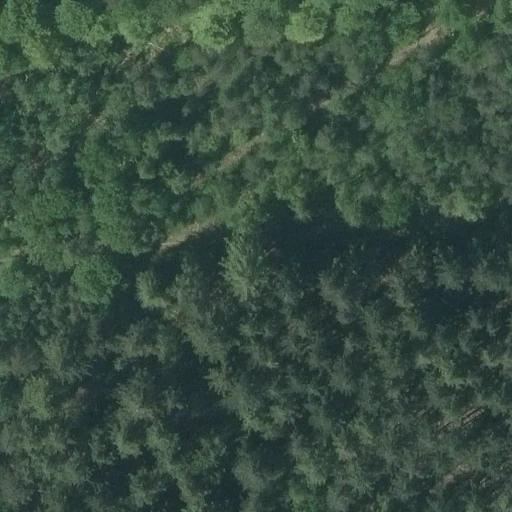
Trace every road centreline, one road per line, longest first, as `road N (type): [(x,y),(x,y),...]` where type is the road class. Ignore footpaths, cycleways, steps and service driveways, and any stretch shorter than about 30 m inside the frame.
road 1 (track): [(0,254),(511,205)]
road 2 (track): [(485,0),(97,245)]
road 3 (track): [(350,511),(97,245)]
road 4 (track): [(0,21),(261,0)]
